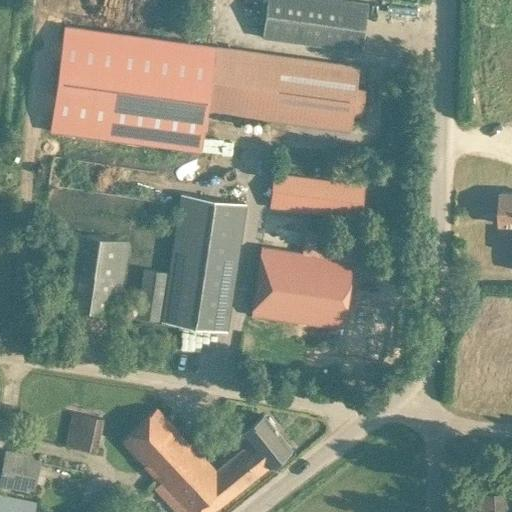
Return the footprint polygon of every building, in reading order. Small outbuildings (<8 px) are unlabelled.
[(267,0),(263,37),(360,50),(367,3),(346,0),(267,0)] [(365,89),(356,88),(358,66),(63,27),(48,131),(201,152),(206,111),(350,131),(352,114),(361,116),(365,89)] [(364,185),(344,182),(272,174),(268,207),(359,218),(364,185)] [(225,330),(228,311),(245,201),(179,191),(166,272),(144,268),(136,317),(225,330)] [(511,192),(500,192),(499,224),(511,224),(511,192)] [(115,313),(118,293),(126,240),(71,232),(59,305),(115,313)] [(253,295),(250,315),(297,322),(295,335),(312,338),(314,324),(328,326),(327,332),(340,334),(339,340),(391,348),(396,312),(391,312),(345,305),(355,239),(335,236),(306,232),(303,253),(260,247),(253,295)] [(296,382),(298,373),(292,372),(290,381),(296,382)] [(175,511),(186,511),(188,511),(189,511),(210,511),(290,448),(263,415),(241,432),(250,443),(216,470),(212,465),(189,440),(188,441),(156,406),(120,439),(159,482),(152,488),(175,511)] [(103,417),(71,410),(64,443),(96,451),(103,417)] [(4,448),(0,468),(0,487),(24,492),(25,489),(34,491),(40,459),(32,457),(32,454),(4,448)] [(470,511),(511,511),(511,494),(470,494),(470,511)] [(32,511),(34,503),(15,499),(0,495),(0,511),(32,511)]
